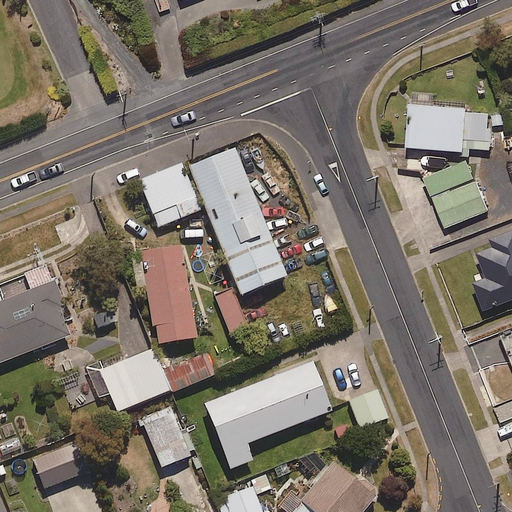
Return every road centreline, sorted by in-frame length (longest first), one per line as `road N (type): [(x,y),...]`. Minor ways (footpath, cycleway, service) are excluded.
road 1 (residential): [(301,60),(478,511)]
road 2 (secondary): [(301,60),(0,180)]
road 3 (secondary): [(451,0),(301,60)]
